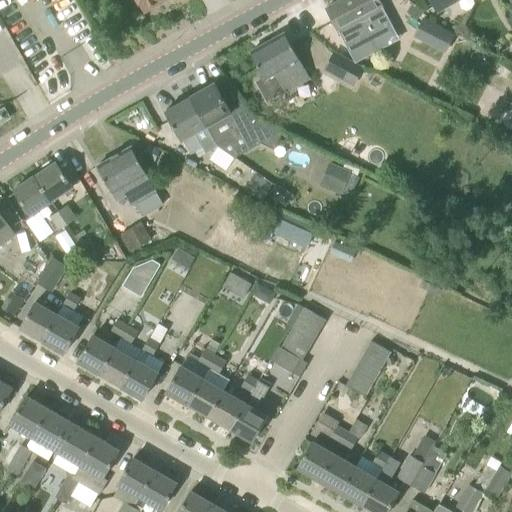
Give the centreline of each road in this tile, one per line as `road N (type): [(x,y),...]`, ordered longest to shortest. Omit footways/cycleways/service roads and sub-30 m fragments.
road 1 (residential): [(290,511),(0,342)]
road 2 (tertiary): [(0,160),(282,0)]
